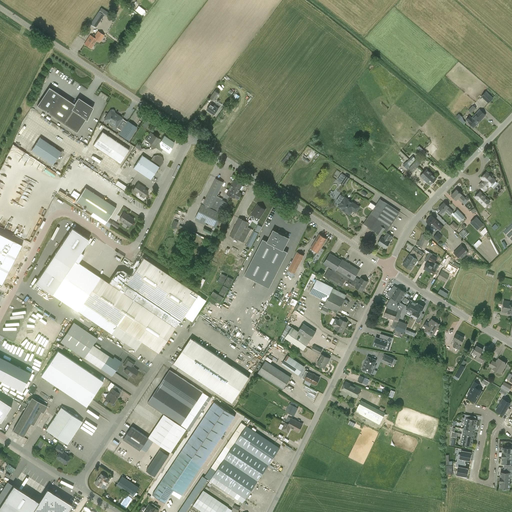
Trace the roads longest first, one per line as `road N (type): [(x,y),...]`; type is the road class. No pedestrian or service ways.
road 1 (unclassified): [(0,318),(54,216),(71,215),(131,252),(191,137)]
road 2 (unclassified): [(269,511),(389,269)]
road 3 (tertiary): [(389,269),(191,137)]
road 4 (tertiary): [(191,137),(0,8)]
road 5 (unclassified): [(389,269),(417,216),(511,116)]
road 6 (unclassified): [(76,486),(161,358)]
road 7 (tertiary): [(511,343),(389,269)]
road 8 (residential): [(487,414),(477,481),(492,481),(502,425)]
